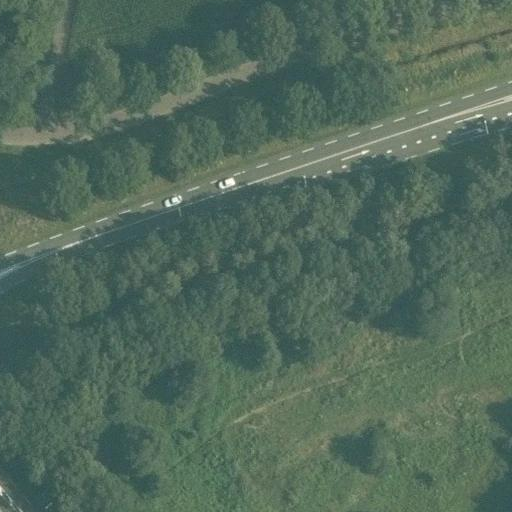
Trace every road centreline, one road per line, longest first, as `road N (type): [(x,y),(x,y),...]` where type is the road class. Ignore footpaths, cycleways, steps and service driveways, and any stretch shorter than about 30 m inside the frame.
road 1 (secondary): [(55,252),(506,100)]
road 2 (unclassified): [(472,0),(250,61),(78,133),(41,136)]
road 3 (unclassified): [(41,136),(69,0)]
